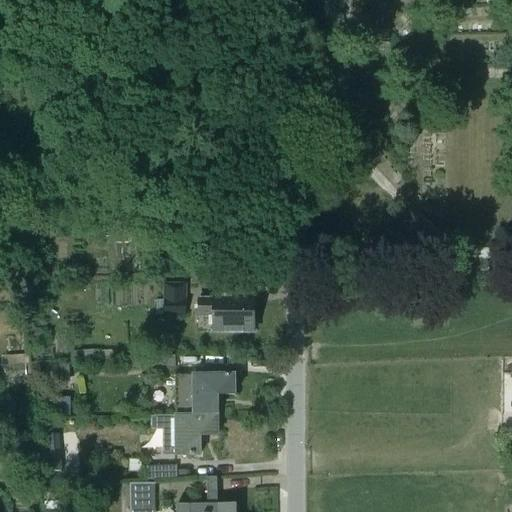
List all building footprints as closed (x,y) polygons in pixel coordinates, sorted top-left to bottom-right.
[(154,300),(154,315),(163,315),(163,316),(185,317),(185,285),(164,284),(163,301),(154,300)] [(197,301),(197,317),(212,317),(212,331),(254,331),(255,299),(212,298),(212,301),(197,301)] [(42,329),(31,330),(32,342),(42,342),(42,329)] [(174,356),(131,358),(131,368),(150,367),(150,369),(175,368),(174,356)] [(26,379),(25,366),(4,367),(4,380),(26,379)] [(192,416),(192,376),(174,376),(175,416),(192,416)] [(235,376),(192,376),(192,416),(217,416),(217,396),(235,395),(235,376)] [(151,417),(151,430),(163,430),(164,456),(175,456),(200,456),(200,436),(217,436),(217,416),(192,416),(175,417),(151,417)] [(49,435),(40,436),(42,473),(52,473),(49,435)] [(154,481),(175,480),(175,467),(147,468),(147,479),(154,479),(154,481)] [(217,476),(206,477),(206,502),(218,502),(217,476)] [(153,511),(154,486),(128,486),(127,511),(153,511)]
